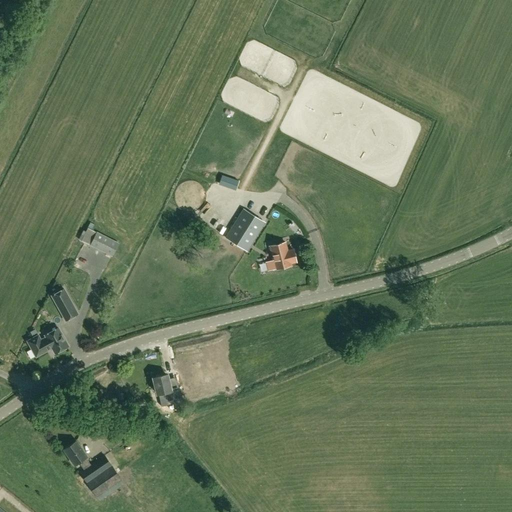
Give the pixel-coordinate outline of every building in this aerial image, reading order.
[(236,188),(238,181),(222,176),(220,182),(236,188)] [(265,223),(244,209),(226,237),(247,251),(265,223)] [(112,256),(119,243),(97,232),(96,232),(87,228),(85,231),(84,231),(79,240),(112,256)] [(270,246),(273,260),(265,262),(268,271),(276,269),(291,265),(291,263),(296,262),(293,249),(288,251),(285,242),(270,246)] [(64,289),(52,296),(66,321),(78,314),(64,289)] [(28,341),(36,357),(52,348),(55,353),(68,346),(58,328),(45,335),(46,337),(41,340),(38,335),(28,341)] [(167,375),(154,378),(157,394),(158,394),(161,406),(182,401),(179,389),(170,391),(167,375)] [(145,438),(146,424),(122,422),(120,436),(145,438)] [(87,457),(76,441),(64,449),(75,465),(79,462),(84,470),(80,472),(97,497),(121,480),(105,455),(91,465),(86,458),(87,457)]
